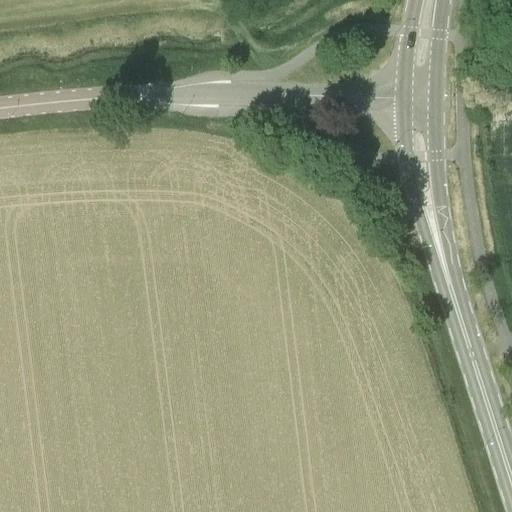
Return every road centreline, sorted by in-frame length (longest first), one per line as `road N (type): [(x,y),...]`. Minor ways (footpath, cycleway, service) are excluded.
road 1 (tertiary): [(0,108),(113,98),(401,97)]
road 2 (tertiary): [(511,484),(448,286)]
road 3 (tertiary): [(401,97),(412,200),(448,286)]
road 4 (tertiary): [(448,286),(434,99)]
